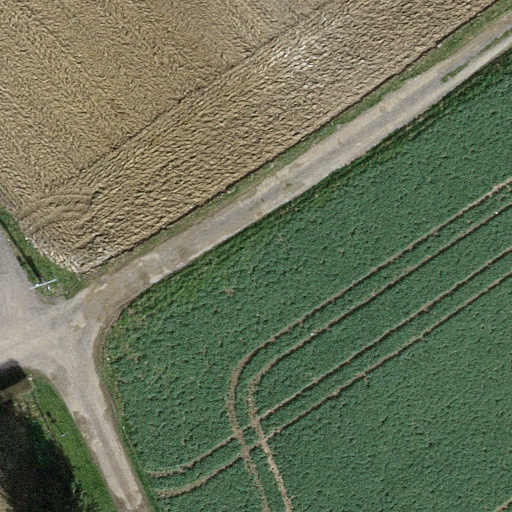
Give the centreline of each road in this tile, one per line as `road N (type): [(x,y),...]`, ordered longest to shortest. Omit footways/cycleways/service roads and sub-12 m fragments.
road 1 (track): [(511,19),(248,213),(44,324)]
road 2 (track): [(44,324),(139,511)]
